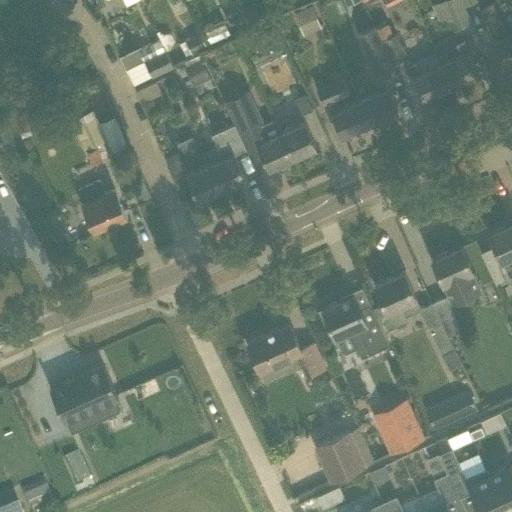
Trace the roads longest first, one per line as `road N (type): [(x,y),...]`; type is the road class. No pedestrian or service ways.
road 1 (tertiary): [(206,258),(511,122)]
road 2 (residential): [(206,258),(71,0)]
road 3 (residential): [(176,271),(281,511)]
road 4 (tertiary): [(0,338),(176,271)]
